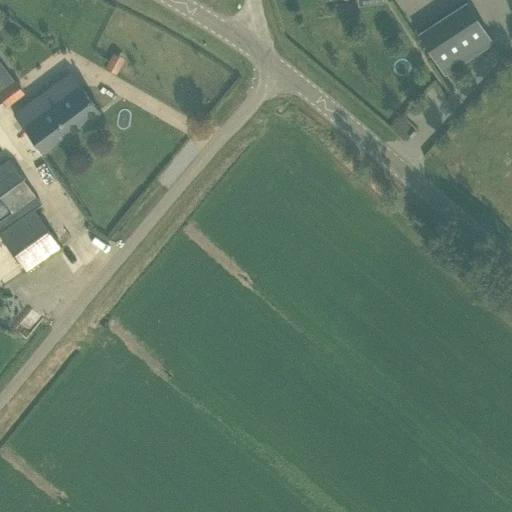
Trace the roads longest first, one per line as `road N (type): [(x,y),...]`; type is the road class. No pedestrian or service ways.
road 1 (unclassified): [(0,446),(312,72)]
road 2 (unclassified): [(511,244),(312,72)]
road 3 (unclassified): [(312,72),(251,28),(187,0)]
